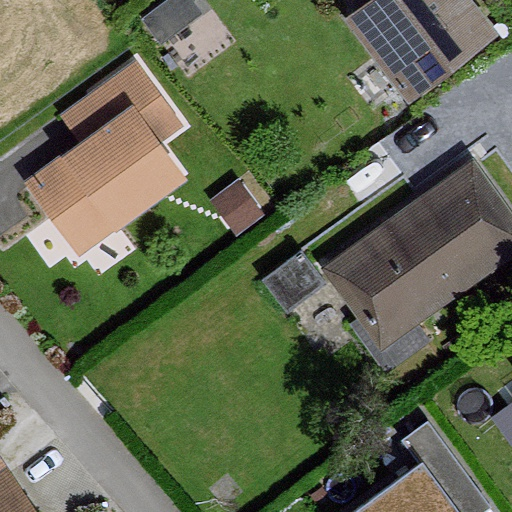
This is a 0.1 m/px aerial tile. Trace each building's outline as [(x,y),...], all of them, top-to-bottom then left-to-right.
[(485,35),(458,0),(362,0),(337,20),(400,101),(485,35)] [(0,172),(0,230),(37,283),(130,217),(65,126),(0,172)] [(511,251),(511,230),(463,163),(313,271),(349,320),(341,326),(378,377),(426,342),(413,323),(511,251)] [(239,180),(211,201),(236,237),(265,215),(239,180)] [(316,290),(292,256),(254,282),(278,316),(316,290)] [(440,511),(409,470),(351,511),(440,511)] [(26,511),(0,475),(0,511),(26,511)]
